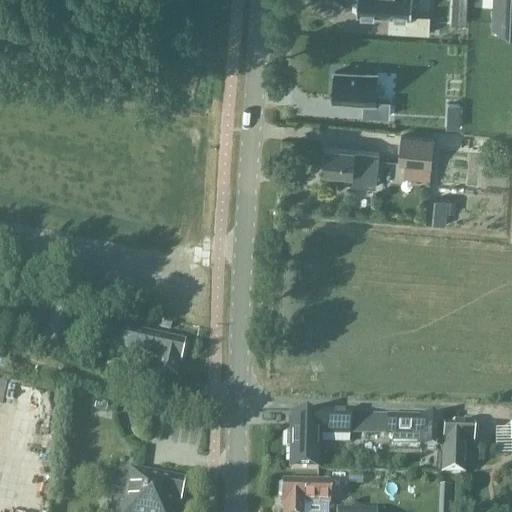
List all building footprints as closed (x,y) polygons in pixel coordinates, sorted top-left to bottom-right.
[(412,0),(357,0),(356,14),(390,16),(389,30),(427,32),(428,16),(411,15),(412,0)] [(511,0),(495,0),(494,25),(511,26),(511,0)] [(452,11),(451,25),(465,26),(466,11),(452,11)] [(376,74),(334,72),(333,101),(364,102),(363,115),(388,116),(389,102),(375,101),(376,74)] [(403,138),(400,164),(408,165),(407,180),(431,183),(433,167),(436,141),(432,141),(416,139),(403,138)] [(325,148),(322,173),(352,176),(351,184),(375,187),(378,154),(354,152),(354,151),(325,148)] [(448,200),(434,199),(432,223),(445,225),(448,200)] [(456,200),(448,200),(447,211),(455,212),(456,200)] [(105,338),(109,339),(112,325),(109,324),(110,322),(35,299),(32,308),(22,304),(16,324),(26,328),(21,343),(65,357),(67,351),(86,356),(93,330),(106,333),(105,338)] [(161,324),(160,330),(170,333),(171,326),(161,324)] [(184,340),(148,333),(112,325),(109,339),(107,349),(156,360),(153,373),(175,378),(178,365),(184,340)] [(9,353),(0,350),(0,369),(4,371),(9,353)] [(152,367),(140,365),(136,386),(147,388),(148,382),(149,382),(152,367)] [(349,415),(349,413),(331,412),(331,418),(290,416),(289,435),(285,435),(285,448),(289,448),(288,468),(315,468),(316,435),(349,437),(349,433),(349,415)] [(349,415),(349,433),(385,434),(385,433),(386,416),(349,415)] [(439,452),(440,418),(386,416),(385,433),(385,434),(385,437),(392,438),(391,450),(439,452)] [(472,441),(473,425),(443,424),(441,474),(463,474),(464,441),(472,441)] [(184,481),(130,471),(122,511),(171,511),(172,509),(170,509),(172,501),(180,503),(184,481)] [(281,481),(280,484),(278,485),(278,495),(280,496),(280,507),(282,507),(281,511),(304,511),(304,506),(329,507),(330,482),(281,481)]
